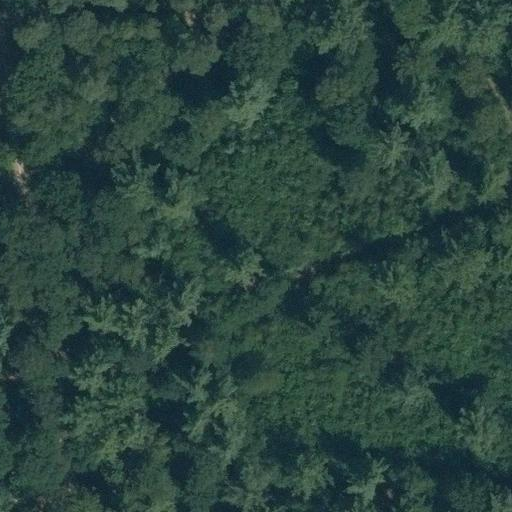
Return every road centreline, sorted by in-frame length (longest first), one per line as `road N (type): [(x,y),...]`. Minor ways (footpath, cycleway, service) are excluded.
road 1 (track): [(305,0),(219,38),(79,151),(29,177),(14,126)]
road 2 (track): [(29,177),(51,385)]
road 3 (track): [(51,385),(65,511)]
